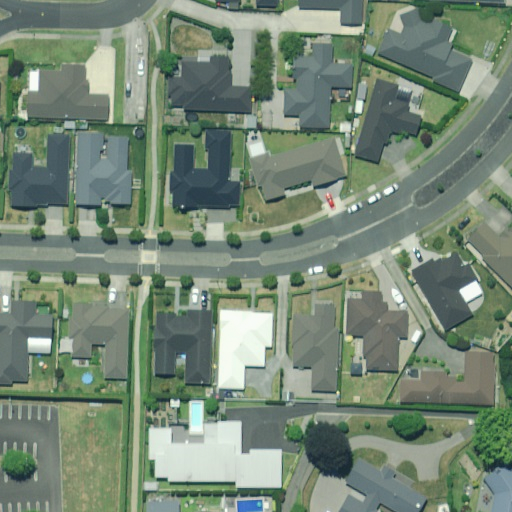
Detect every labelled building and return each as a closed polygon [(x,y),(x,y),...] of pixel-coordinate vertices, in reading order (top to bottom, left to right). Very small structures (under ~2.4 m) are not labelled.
[(340,22),(361,23),(362,0),(298,0),(298,8),(340,10),(340,22)] [(423,19),(419,7),(400,12),(403,27),(401,32),(389,27),(378,52),(435,76),(433,80),(460,92),(472,63),(450,53),(460,28),(437,18),(435,24),(423,19)] [(313,56),(294,56),(293,80),(298,80),(298,89),(285,89),(284,114),(300,115),(300,127),(330,128),(332,86),(351,87),(352,64),(332,63),(332,44),(313,43),(313,56)] [(182,77),(169,76),(168,95),(172,95),(171,106),(183,106),(183,108),(252,112),(253,87),(231,86),(232,70),(227,70),(228,57),(211,56),(211,62),(183,61),(182,77)] [(88,64),(63,64),(63,70),(40,70),(40,92),(28,91),(28,111),(28,118),(108,118),(108,94),(88,94),(88,64)] [(400,86),(378,79),(355,154),(378,161),(388,129),(402,133),(404,130),(415,133),(420,115),(407,111),(413,90),(400,86)] [(173,170),(169,170),(169,193),(172,193),(172,206),(229,208),(229,205),(240,206),(241,168),(232,168),(233,131),(207,130),(206,150),(209,150),(209,169),(196,169),(197,144),(174,144),(173,170)] [(104,135),(104,133),(76,132),(73,203),(101,205),(132,206),(134,170),(128,170),(130,136),(110,135),(104,135)] [(12,191),(12,205),(49,205),(49,202),(69,203),(71,134),(48,134),(47,167),(33,167),(33,152),(13,152),(13,168),(8,168),(8,191),(12,191)] [(347,178),(337,138),(269,155),(269,153),(250,158),(258,187),(263,186),(266,200),(291,193),(289,186),(312,180),(313,186),(347,178)] [(511,224),(499,236),(486,222),(467,239),(511,286),(511,224)] [(465,267),(456,252),(436,263),(433,258),(408,272),(442,331),(473,313),(459,290),(478,279),(469,264),(465,267)] [(382,302),(382,291),(363,290),(362,299),(348,299),(346,335),(364,336),(363,357),(366,357),(366,369),(397,370),(399,336),(407,337),(408,312),(388,311),(389,302),(382,302)] [(213,296),(191,296),(190,315),(156,314),(154,374),(175,374),(176,352),(186,352),(186,383),(211,384),(213,296)] [(36,315),(37,302),(12,301),(12,314),(0,313),(0,383),(12,384),(12,380),(28,381),(30,340),(52,341),(53,316),(36,315)] [(126,378),(130,305),(74,303),(73,318),(70,317),(69,338),(75,338),(74,357),(92,358),(93,344),(106,344),(105,377),(126,378)] [(337,305),(315,305),(315,315),(293,315),(293,367),(312,367),(312,390),(337,390),(337,305)] [(274,312),(222,311),(220,387),(245,388),(246,365),(265,365),(266,346),(273,346),(274,312)] [(495,353),(466,352),(465,379),(451,379),(451,372),(422,371),(422,380),(401,379),(400,402),(494,404),(495,353)] [(243,455),(243,421),(204,422),(205,444),(198,444),(172,445),(172,428),(150,428),(150,460),(155,460),(155,477),(170,477),(170,482),(238,480),(238,487),(281,487),(281,450),(249,450),(249,455),(243,455)] [(367,494),(363,501),(349,493),(338,511),(377,511),(379,511),(376,509),(380,502),(397,511),(419,511),(427,498),(392,478),(396,471),(385,465),(382,471),(359,458),(346,482),(367,494)] [(511,511),(511,464),(508,460),(484,478),(495,494),(492,511),(511,511)] [(178,511),(178,501),(147,502),(147,511),(178,511)]
